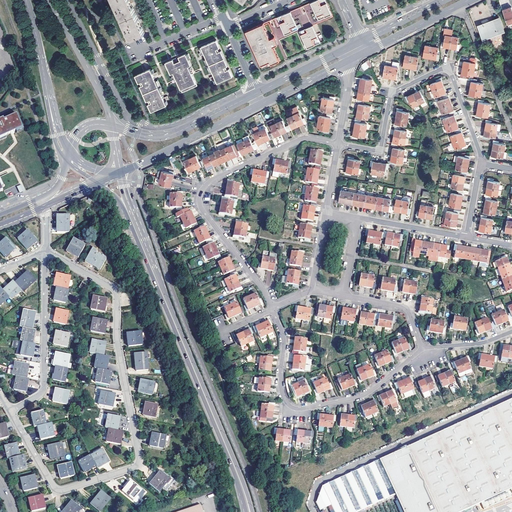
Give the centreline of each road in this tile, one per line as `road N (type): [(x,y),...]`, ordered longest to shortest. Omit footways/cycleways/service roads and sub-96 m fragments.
road 1 (residential): [(10,411),(57,490),(135,467),(139,459),(115,291),(45,251)]
road 2 (residential): [(338,143),(301,138),(214,178),(199,193),(200,207),(272,308)]
road 3 (secondary): [(151,268),(249,511)]
road 4 (residential): [(338,143),(378,150),(391,93),(446,68),(480,163)]
road 5 (residential): [(272,308),(282,333),(282,393),(295,408),(363,394),(422,349)]
road 6 (residential): [(10,411),(44,386),(45,251)]
road 7 (secondary): [(120,172),(261,103)]
road 8 (secondary): [(256,92),(165,134),(112,125)]
road 9 (secondary): [(112,125),(51,0)]
